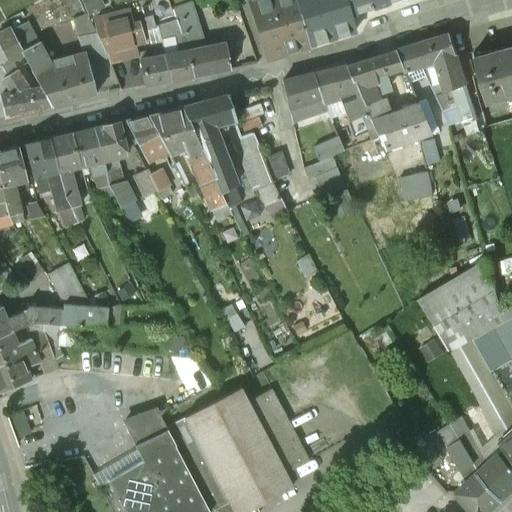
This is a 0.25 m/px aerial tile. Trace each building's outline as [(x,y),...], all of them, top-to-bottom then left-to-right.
[(92,0),(81,0),(89,16),(98,12),(92,0)] [(255,0),(251,1),(256,18),(254,21),(259,40),(264,42),(269,58),(308,46),(294,0),(255,0)] [(294,0),(308,46),(355,31),(350,15),(345,0),(294,0)] [(345,0),(350,15),(397,0),(345,0)] [(190,5),(173,12),(177,22),(194,17),(192,10),(190,5)] [(129,13),(98,21),(101,35),(133,27),(129,13)] [(230,70),(222,41),(203,46),(194,17),(177,22),(180,38),(184,37),(189,53),(188,53),(194,78),(230,70)] [(177,22),(159,28),(162,42),(180,38),(177,22)] [(29,25),(11,34),(22,53),(39,45),(29,25)] [(101,35),(97,36),(106,54),(145,45),(140,25),(133,27),(101,35)] [(159,28),(148,32),(152,44),(162,42),(159,28)] [(22,53),(11,34),(0,39),(0,45),(8,63),(23,55),(22,53)] [(449,35),(396,50),(404,68),(405,71),(406,71),(422,66),(435,62),(456,55),(449,35)] [(97,36),(78,39),(81,55),(83,54),(86,64),(108,59),(106,54),(97,36)] [(180,38),(162,42),(165,57),(188,53),(189,53),(184,37),(180,38)] [(0,117),(5,117),(1,96),(10,94),(1,79),(7,76),(0,67),(8,63),(0,45),(0,117)] [(81,55),(49,66),(39,45),(22,53),(23,55),(33,73),(41,88),(51,107),(95,96),(86,64),(83,54),(81,55)] [(511,46),(492,52),(491,50),(475,54),(488,103),(511,96),(511,46)] [(396,50),(346,66),(352,84),(356,83),(366,104),(380,99),(375,85),(379,83),(377,78),(404,68),(396,50)] [(188,53),(165,57),(170,82),(194,78),(188,53)] [(456,55),(435,62),(444,92),(453,89),(465,85),(456,55)] [(145,61),(140,62),(145,86),(170,82),(165,57),(145,61)] [(346,66),(313,75),(325,105),(331,119),(346,112),(355,134),(373,126),(370,120),(371,119),(366,104),(356,83),(352,84),(346,66)] [(422,66),(406,71),(410,82),(426,75),(422,66)] [(31,92),(18,71),(12,74),(7,76),(1,79),(10,94),(1,96),(5,117),(51,107),(41,88),(31,92)] [(313,75),(284,82),(293,122),(321,113),(319,107),(325,105),(313,75)] [(465,85),(453,89),(463,121),(476,117),(465,85)] [(269,128),(261,132),(255,116),(277,109),(270,86),(225,98),(233,120),(240,139),(253,135),(261,154),(263,160),(280,153),(269,128)] [(430,96),(418,102),(426,122),(438,117),(430,96)] [(236,186),(211,125),(233,120),(225,98),(183,109),(213,179),(220,194),(236,186)] [(388,103),(383,105),(380,99),(366,104),(371,119),(370,120),(373,126),(384,149),(401,143),(389,112),(391,111),(388,103)] [(391,111),(389,112),(401,143),(431,133),(426,122),(418,102),(391,111)] [(213,179),(183,109),(149,117),(168,151),(171,156),(176,165),(182,161),(177,152),(184,148),(188,155),(187,156),(199,185),(213,179)] [(168,151),(149,117),(127,122),(148,162),(168,151)] [(438,117),(426,122),(431,133),(442,128),(438,117)] [(118,124),(103,126),(103,127),(94,130),(108,186),(123,182),(116,158),(126,155),(118,124)] [(94,130),(71,135),(80,167),(91,164),(97,189),(108,186),(94,130)] [(71,135),(49,141),(64,195),(65,197),(75,194),(69,170),(80,167),(71,135)] [(253,135),(240,139),(245,151),(242,165),(252,190),(258,188),(267,207),(272,204),(276,213),(285,209),(271,182),(268,172),(263,160),(261,154),(253,135)] [(49,140),(26,146),(36,179),(48,176),(54,197),(64,195),(49,141),(49,140)] [(28,185),(17,148),(0,152),(0,182),(9,217),(21,213),(15,190),(12,184),(20,182),(21,186),(28,185)] [(280,153),(263,160),(268,172),(285,165),(280,153)] [(334,154),(303,167),(271,182),(285,209),(287,214),(347,188),(334,154)] [(158,165),(146,171),(156,191),(157,192),(169,186),(158,165)] [(426,170),(400,177),(406,200),(432,195),(426,170)] [(146,171),(134,177),(144,197),(156,191),(146,171)] [(220,194),(213,179),(199,185),(216,223),(233,217),(228,209),(220,194)] [(0,182),(0,219),(9,217),(0,182)] [(123,182),(108,186),(113,196),(120,209),(133,202),(123,182)] [(108,186),(97,189),(99,194),(105,199),(113,196),(108,186)] [(236,186),(220,194),(228,209),(242,202),(236,186)] [(64,195),(54,197),(55,200),(61,211),(70,208),(65,198),(65,197),(64,195)] [(436,212),(408,218),(409,224),(401,226),(406,247),(413,246),(415,252),(443,245),(436,212)] [(31,253),(20,261),(33,280),(44,272),(31,253)] [(511,304),(501,311),(487,258),(417,298),(450,350),(474,337),(511,405),(511,304)] [(69,263),(48,276),(65,305),(92,307),(69,263)] [(1,305),(0,304),(0,335),(17,329),(35,322),(106,327),(108,309),(92,307),(65,305),(64,305),(64,309),(29,305),(27,307),(24,304),(19,307),(21,311),(7,317),(1,305)] [(17,329),(0,335),(0,363),(49,345),(44,333),(33,336),(16,343),(12,334),(18,331),(17,329)] [(49,345),(0,363),(0,390),(30,380),(25,367),(41,363),(53,358),(49,345)] [(58,346),(49,345),(53,358),(56,364),(64,361),(58,346)] [(270,389),(246,401),(239,387),(182,417),(227,502),(232,511),(243,511),(293,486),(285,472),(308,460),(270,389)] [(16,436),(42,429),(36,405),(10,412),(16,436)] [(483,406),(473,412),(480,426),(491,420),(483,406)] [(164,427),(155,408),(123,424),(134,446),(166,430),(164,427)] [(227,502),(182,417),(164,427),(166,430),(173,444),(209,510),(209,511),(227,502)] [(485,455),(463,417),(452,424),(461,438),(460,439),(474,462),(485,455)] [(142,461),(98,485),(112,511),(205,511),(209,510),(173,444),(166,430),(134,446),(142,461)] [(511,436),(503,444),(511,454),(511,436)] [(474,462),(460,439),(449,446),(463,470),(464,469),(474,462)] [(427,440),(417,447),(430,467),(441,460),(427,440)] [(480,472),(478,474),(502,498),(511,489),(511,467),(499,454),(480,472)] [(486,511),(502,498),(478,474),(480,472),(474,462),(464,469),(471,480),(458,492),(477,511),(486,511)] [(232,511),(227,502),(209,511),(221,511),(222,511),(232,511)]
